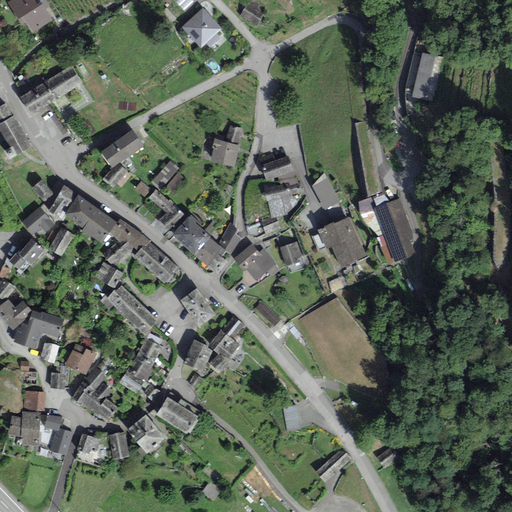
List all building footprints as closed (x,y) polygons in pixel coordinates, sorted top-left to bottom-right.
[(11,0),(8,2),(22,26),(26,23),(32,32),(52,20),(46,9),(49,7),(45,0),(11,0)] [(193,3),(190,0),(176,0),(174,2),(183,12),(193,3)] [(252,0),(250,0),(240,16),(257,27),(263,17),(259,14),(263,7),(252,0)] [(203,8),(181,28),(200,49),(206,44),(209,47),(221,37),(217,33),(222,29),(203,8)] [(445,57),(424,52),(413,95),(434,100),(445,57)] [(72,66),(20,97),(31,115),(83,84),(72,66)] [(6,103),(0,106),(0,133),(8,148),(4,151),(8,160),(31,147),(6,103)] [(234,167),(243,129),(229,126),(226,142),(214,139),(212,148),(213,149),(210,162),(234,167)] [(132,130),(100,152),(112,168),(118,164),(143,147),(132,130)] [(259,157),(266,181),(279,177),(292,173),(287,157),(275,161),(273,153),(259,157)] [(179,168),(171,160),(151,182),(160,189),(179,168)] [(112,168),(103,179),(115,187),(127,172),(118,164),(112,168)] [(184,179),(178,173),(166,186),(172,192),(184,179)] [(281,184),(265,187),(269,206),(271,216),(284,217),(296,205),(293,193),(301,191),(292,173),(279,177),(281,184)] [(41,180),(32,189),(44,202),(54,194),(41,180)] [(152,191),(141,181),(135,188),(145,198),(152,191)] [(63,185),(56,198),(70,206),(78,195),(63,185)] [(148,198),(165,214),(158,222),(155,219),(150,225),(162,236),(183,214),(156,189),(148,198)] [(382,192),(360,200),(360,212),(367,228),(375,232),(384,245),(388,242),(395,259),(415,253),(410,240),(414,236),(398,197),(390,202),(382,192)] [(117,222),(78,195),(70,206),(64,214),(68,216),(67,218),(82,228),(81,231),(101,245),(109,234),(117,222)] [(64,214),(70,206),(56,198),(48,211),(62,222),(67,218),(68,216),(64,214)] [(21,222),(32,236),(41,228),(47,235),(56,227),(40,207),(21,222)] [(188,217),(172,235),(195,255),(209,238),(211,237),(195,223),(197,221),(191,216),(189,218),(188,217)] [(136,230),(120,219),(117,222),(109,234),(118,241),(124,246),(127,242),(137,250),(139,252),(149,241),(136,230)] [(347,222),(323,234),(340,268),(363,256),(347,222)] [(230,223),(217,244),(225,252),(230,255),(241,239),(235,235),(239,230),(230,223)] [(60,228),(49,249),(61,256),(73,235),(60,228)] [(217,244),(209,238),(195,255),(217,274),(227,263),(221,257),(225,252),(217,244)] [(44,250),(31,239),(17,254),(25,261),(30,265),(44,250)] [(118,241),(112,246),(123,262),(137,250),(127,242),(124,246),(118,241)] [(163,255),(149,241),(139,252),(135,256),(149,270),(163,255)] [(296,241),(283,245),(288,261),(302,257),(296,241)] [(253,245),(235,259),(242,268),(249,267),(257,277),(275,263),(264,249),(259,252),(253,245)] [(123,262),(112,246),(101,256),(108,265),(113,268),(123,262)] [(18,269),(25,261),(17,254),(15,252),(8,260),(18,269)] [(163,255),(149,270),(164,284),(179,269),(163,255)] [(103,262),(95,277),(115,289),(123,274),(113,268),(108,265),(103,262)] [(4,278),(0,282),(0,301),(2,303),(15,287),(4,278)] [(120,312),(134,298),(121,285),(108,298),(105,295),(99,301),(108,311),(113,305),(120,312)] [(198,288),(180,300),(198,327),(216,315),(198,288)] [(147,311),(134,298),(120,312),(133,325),(147,311)] [(8,299),(0,305),(0,310),(12,326),(31,310),(24,301),(15,308),(8,299)] [(14,341),(13,342),(35,349),(41,333),(58,338),(64,319),(41,311),(40,313),(32,311),(28,325),(22,323),(20,329),(18,328),(14,341)] [(147,311),(133,325),(143,335),(157,321),(147,311)] [(243,324),(233,317),(223,331),(232,339),(243,324)] [(218,354),(209,364),(220,373),(229,363),(228,362),(241,347),(232,339),(223,331),(221,330),(208,346),(213,350),(218,354)] [(162,348),(145,338),(135,359),(119,383),(138,395),(153,370),(150,369),(162,348)] [(213,350),(208,346),(194,340),(182,363),(201,372),(213,350)] [(59,346),(45,341),(39,359),(53,364),(59,346)] [(94,352),(76,344),(67,362),(85,371),(94,352)] [(66,366),(54,365),(54,373),(52,373),(51,386),(65,387),(66,366)] [(102,383),(106,377),(95,366),(83,381),(96,392),(102,383)] [(85,407),(96,392),(83,381),(71,397),(85,407)] [(112,390),(102,383),(96,392),(85,407),(106,422),(117,407),(105,399),(112,390)] [(151,384),(143,394),(152,402),(161,393),(151,384)] [(45,392),(25,391),(24,409),(44,410),(45,392)] [(167,397),(156,415),(187,434),(198,416),(167,397)] [(296,407),(283,409),(286,429),(299,427),(296,407)] [(40,412),(22,411),(22,417),(12,416),(8,434),(22,437),(21,445),(38,447),(40,412)] [(44,428),(55,431),(50,451),(67,456),(72,432),(59,429),(61,418),(47,414),(44,428)] [(145,415),(127,432),(146,454),(165,437),(145,415)] [(109,435),(113,460),(129,457),(125,432),(109,435)] [(101,439),(82,434),(77,451),(89,455),(90,451),(97,453),(101,439)] [(315,473),(326,484),(351,460),(340,449),(315,473)] [(389,449),(376,459),(383,468),(397,458),(389,449)]
